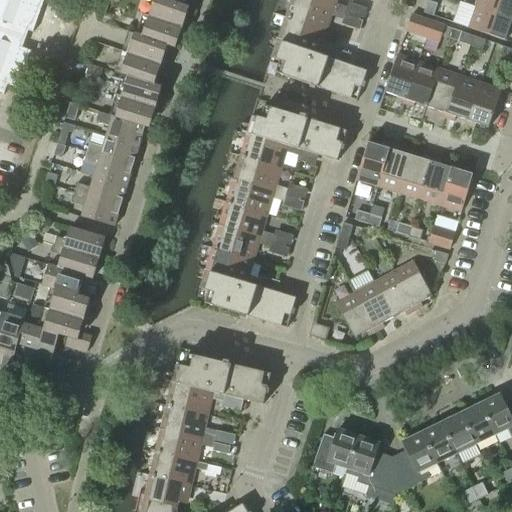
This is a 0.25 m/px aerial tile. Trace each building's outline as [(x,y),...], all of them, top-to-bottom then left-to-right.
[(7,84),(19,88),(32,51),(20,47),(26,30),(34,33),(45,0),(0,0),(0,94),(4,95),(7,84)] [(176,26),(182,7),(161,0),(152,0),(140,37),(166,46),(173,48),(180,28),(176,26)] [(331,9),(304,0),(290,0),(284,18),(324,32),(329,16),(335,18),(339,6),(333,4),(331,9)] [(333,4),(334,0),(304,0),(331,9),(333,4)] [(427,0),(423,13),(433,16),(437,4),(427,0)] [(511,0),(477,0),(475,7),(511,19),(511,18),(511,17),(511,0)] [(346,8),(339,6),(335,18),(342,20),(346,8)] [(511,29),(511,19),(475,7),(468,28),(504,41),(508,28),(511,29)] [(405,30),(426,37),(431,22),(410,15),(405,30)] [(324,32),(284,18),(276,42),(329,61),(329,59),(331,53),(318,49),(324,32)] [(438,41),(443,26),(431,22),(426,37),(438,41)] [(469,46),(472,36),(461,32),(457,42),(469,46)] [(126,77),(114,117),(143,127),(150,107),(153,108),(160,87),(148,83),(155,63),(159,65),(161,59),(166,46),(140,37),(132,34),(128,48),(119,74),(126,77)] [(485,40),(472,36),(469,46),(482,50),(485,40)] [(367,72),(329,59),(329,61),(276,42),(270,59),(279,62),(275,73),(356,101),(367,72)] [(201,54),(207,56),(213,58),(217,47),(205,43),(201,54)] [(499,56),(511,60),(511,57),(511,50),(502,47),(499,56)] [(403,104),(417,64),(396,56),(384,92),(396,97),(395,101),(403,104)] [(425,107),(438,71),(417,64),(403,104),(412,107),(413,103),(425,107)] [(102,70),(87,65),(84,74),(99,79),(102,70)] [(444,119),(458,78),(438,71),(425,107),(437,111),(435,115),(444,119)] [(99,79),(84,74),(81,84),(95,89),(99,79)] [(465,126),(479,85),(458,78),(444,119),(453,121),(454,117),(465,121),(464,125),(465,126)] [(500,92),(479,85),(465,126),(473,129),(475,124),(487,128),(500,92)] [(78,107),(69,104),(64,119),(73,122),(78,107)] [(251,117),(246,134),(299,150),(299,151),(337,162),(346,132),(264,107),(260,119),(251,117)] [(137,147),(143,127),(114,117),(97,112),(94,122),(111,127),(108,138),(137,147)] [(60,145),(63,146),(67,132),(69,133),(73,130),(74,127),(66,125),(62,124),(56,144),(60,145)] [(299,150),(246,134),(239,157),(278,169),(283,152),(297,156),(299,151),(299,150)] [(131,167),(137,147),(108,138),(105,148),(88,143),(85,153),(131,167)] [(377,186),(390,145),(381,142),(379,147),(367,143),(355,179),(377,186)] [(60,145),(56,144),(52,155),(61,158),(64,147),(63,146),(60,145)] [(398,193),(409,156),(397,152),(399,148),(390,145),(377,186),(398,193)] [(125,187),(131,167),(85,153),(82,162),(98,167),(95,178),(125,187)] [(419,199),(431,158),(422,155),(421,159),(409,156),(398,193),(419,199)] [(273,186),(278,169),(239,157),(232,180),(271,192),(273,186)] [(438,205),(449,168),(439,165),(440,160),(431,158),(419,199),(438,205)] [(451,164),(449,168),(438,205),(460,212),(472,175),(459,171),(460,167),(451,164)] [(118,207),(125,187),(95,178),(92,188),(75,183),(72,193),(118,207)] [(280,188),(273,186),(271,192),(232,180),(224,204),(264,216),(269,198),(276,200),(280,188)] [(283,203),(287,190),(280,188),(276,200),(283,203)] [(112,227),(118,207),(72,193),(69,202),(86,208),(83,218),(112,227)] [(259,232),(264,216),(224,204),(217,227),(257,239),(259,232)] [(365,224),(368,214),(356,211),(353,221),(365,224)] [(381,218),(368,214),(365,224),(378,228),(381,218)] [(407,236),(410,227),(398,223),(395,233),(407,236)] [(342,224),(338,236),(348,239),(352,227),(342,224)] [(55,237),(53,245),(97,258),(103,238),(68,227),(64,239),(55,237)] [(266,234),(259,232),(257,239),(217,227),(211,250),(250,262),(255,244),(262,246),(266,234)] [(422,231),(410,227),(407,236),(419,240),(422,231)] [(427,243),(449,250),(453,235),(432,228),(427,243)] [(276,229),(271,251),(289,256),(295,233),(276,229)] [(269,248),(273,236),(266,234),(262,246),(269,248)] [(344,251),(348,239),(338,236),(334,248),(344,251)] [(91,279),(97,258),(53,245),(50,253),(59,255),(56,268),(82,276),(91,279)] [(245,278),(250,262),(211,250),(203,273),(257,289),(257,288),(275,293),(278,283),(260,278),(259,282),(245,278)] [(431,261),(444,265),(447,256),(434,252),(431,261)] [(35,277),(40,262),(15,253),(10,268),(35,277)] [(412,264),(392,274),(413,312),(421,308),(419,303),(431,297),(412,264)] [(76,295),(82,276),(56,268),(46,265),(41,285),(55,289),(76,295)] [(295,299),(275,293),(257,288),(257,289),(203,273),(198,289),(207,292),(203,304),(286,329),(295,299)] [(413,312),(392,274),(373,285),(392,319),(403,313),(405,317),(413,312)] [(392,319),(373,285),(354,295),(374,333),(383,328),(381,325),(392,319)] [(88,299),(76,295),(55,289),(43,330),(58,334),(67,337),(64,346),(86,353),(91,337),(83,335),(81,341),(72,339),(78,319),(82,320),(88,299)] [(374,333),(354,295),(335,305),(354,339),(365,333),(367,337),(374,333)] [(17,344),(23,324),(24,320),(4,313),(0,325),(0,342),(6,345),(2,358),(11,361),(17,344)] [(52,354),(58,334),(43,330),(23,324),(17,344),(52,354)] [(319,326),(311,324),(307,336),(315,338),(319,326)] [(328,329),(319,326),(315,338),(325,341),(328,329)] [(171,383),(225,396),(263,404),(270,373),(187,354),(184,366),(175,364),(171,383)] [(224,401),(225,396),(171,383),(165,406),(206,415),(210,398),(224,401)] [(315,384),(313,396),(320,398),(323,386),(315,384)] [(511,437),(511,398),(504,403),(499,394),(479,404),(494,436),(506,430),(511,438),(511,437)] [(494,436),(479,404),(459,414),(474,446),(494,436)] [(201,432),(206,415),(165,406),(160,429),(200,439),(201,432)] [(474,446),(459,414),(440,423),(455,455),(474,446)] [(455,455),(440,423),(421,432),(437,465),(455,455)] [(209,434),(201,432),(200,439),(160,429),(154,453),(195,462),(199,445),(206,447),(209,434)] [(347,469),(359,436),(349,433),(337,429),(334,438),(323,434),(312,467),(332,474),(335,465),(347,469)] [(426,470),(437,465),(421,432),(401,442),(406,451),(391,458),(394,495),(430,479),(426,470)] [(212,448),(215,436),(209,434),(206,447),(212,448)] [(394,495),(391,458),(376,452),(379,443),(359,436),(347,469),(346,474),(358,478),(356,482),(368,486),(365,496),(393,506),(394,495)] [(208,465),(195,462),(154,453),(149,476),(189,485),(193,468),(207,471),(208,467),(208,465)] [(208,467),(207,471),(205,477),(215,479),(218,469),(208,467)] [(508,484),(511,481),(511,469),(511,468),(502,473),(508,484)] [(346,474),(341,488),(365,496),(368,486),(356,482),(358,478),(346,474)] [(186,497),(189,485),(149,476),(140,511),(172,511),(177,495),(186,497)] [(481,483),(471,488),(477,499),(487,494),(481,483)] [(477,499),(471,488),(464,492),(469,503),(477,499)]
